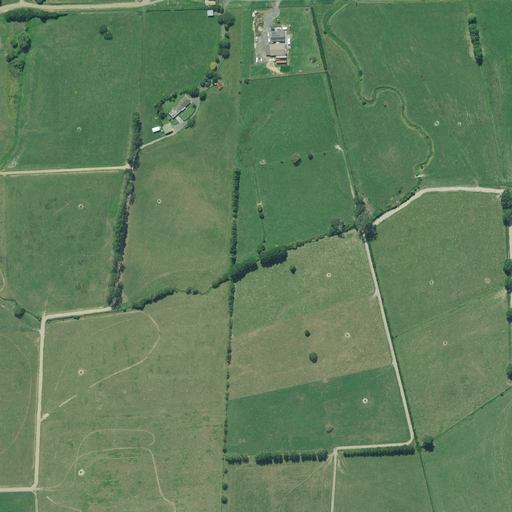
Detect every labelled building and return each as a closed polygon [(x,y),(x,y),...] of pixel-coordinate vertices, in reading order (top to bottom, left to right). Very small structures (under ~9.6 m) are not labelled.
[(285,39),(285,30),(278,30),(278,32),(272,32),(272,40),(272,42),(285,41),(285,39)] [(286,55),(287,55),(287,52),(286,52),(286,50),(287,50),(287,44),(285,45),(271,45),(271,56),(276,56),(277,58),(287,58),(287,55),(286,55)] [(223,87),(221,82),(219,80),(214,83),(216,85),(217,85),(220,89),(223,87)] [(191,102),(185,96),(179,102),(180,103),(169,113),(174,118),(182,110),(183,111),(186,108),(186,107),(191,102)] [(173,131),(170,124),(163,127),(166,134),(173,131)]
